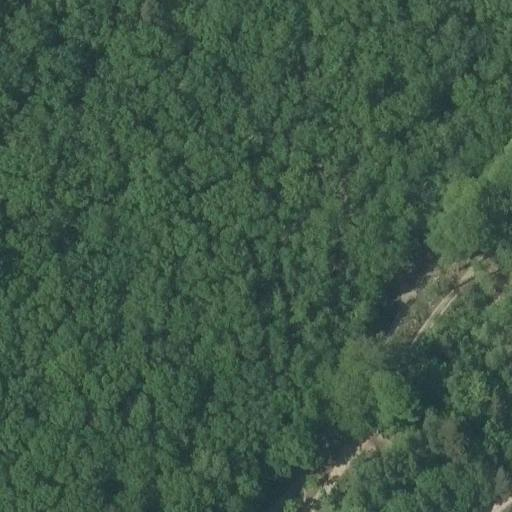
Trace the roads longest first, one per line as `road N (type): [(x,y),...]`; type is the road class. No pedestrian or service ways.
road 1 (track): [(309,511),(433,316),(511,232)]
road 2 (track): [(300,477),(410,289)]
road 3 (track): [(410,289),(511,187)]
